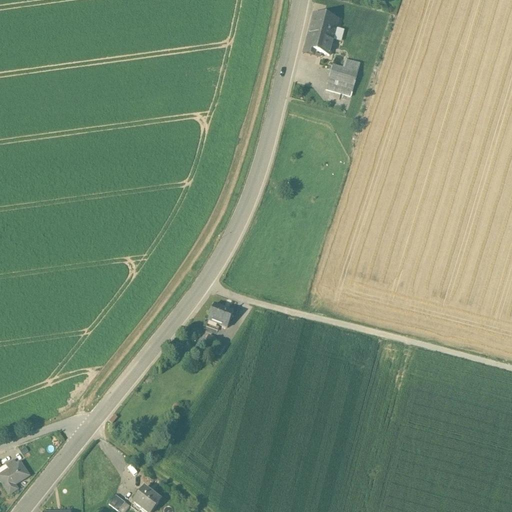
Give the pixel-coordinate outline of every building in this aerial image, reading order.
[(309,32),(334,39),(336,30),(339,22),(314,15),(309,32)] [(344,32),(336,30),(334,39),(333,42),(340,44),(344,32)] [(334,39),(309,32),(304,49),(316,53),(328,56),(333,42),(334,39)] [(316,53),(304,49),(302,55),(315,59),(316,53)] [(343,70),(332,67),(325,92),(351,99),(359,65),(345,61),(343,70)] [(233,313),(214,306),(208,322),(227,329),(233,313)] [(220,343),(208,337),(203,348),(214,354),(220,343)] [(225,347),(220,345),(215,353),(220,356),(225,347)] [(14,461),(0,470),(0,482),(9,497),(18,491),(15,487),(29,477),(19,463),(17,465),(14,461)] [(152,511),(160,502),(143,490),(132,504),(142,511),(152,511)] [(118,511),(125,504),(115,497),(108,506),(116,511),(118,511)]
